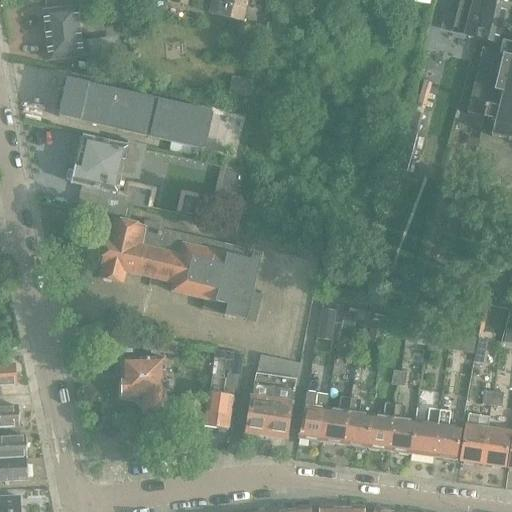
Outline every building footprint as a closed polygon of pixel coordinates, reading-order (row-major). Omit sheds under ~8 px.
[(247,24),(249,12),(246,11),(246,8),(212,0),(209,14),(247,24)] [(446,15),(442,30),(473,38),(483,0),(480,0),(461,0),(457,18),(446,15)] [(498,44),(507,6),(486,1),(476,39),(488,42),(486,51),(499,54),(502,45),(498,44)] [(119,54),(117,38),(81,42),(77,8),(44,12),(49,62),(119,54)] [(274,41),(277,26),(266,24),(264,39),(274,41)] [(511,141),(511,45),(502,43),(502,45),(499,54),(486,51),(483,50),(467,114),(495,122),(491,137),(511,141)] [(246,105),(249,81),(230,78),(226,102),(246,105)] [(200,161),(211,113),(68,80),(65,91),(64,91),(60,107),(61,108),(59,118),(171,144),(168,153),(200,161)] [(138,181),(145,149),(128,145),(127,148),(84,138),(78,165),(75,164),(71,184),(118,195),(121,178),(138,181)] [(237,200),(244,171),(224,167),(217,195),(237,200)] [(153,192),(152,194),(140,192),(141,187),(130,185),(125,207),(131,208),(129,218),(140,221),(143,211),(149,212),(152,202),(162,204),(164,194),(153,192)] [(173,284),(183,245),(184,245),(186,237),(162,231),(163,227),(146,223),(145,227),(112,219),(100,267),(102,268),(99,279),(123,285),(126,273),(173,284)] [(253,293),(262,255),(226,246),(186,237),(184,245),(183,245),(173,284),(171,294),(204,301),(202,311),(255,324),(261,296),(253,293)] [(291,297),(314,298),(316,267),(293,266),(291,297)] [(323,311),(320,326),(333,329),(335,313),(323,311)] [(353,334),(355,313),(344,311),(341,332),(353,334)] [(382,344),(386,318),(373,316),(368,342),(382,344)] [(425,348),(427,329),(410,327),(407,345),(425,348)] [(448,351),(450,334),(439,331),(437,350),(448,351)] [(473,339),(450,334),(448,351),(471,355),(473,339)] [(175,356),(177,344),(145,339),(143,350),(175,356)] [(478,340),(473,364),(483,365),(487,341),(478,340)] [(237,395),(241,372),(244,356),(215,351),(214,360),(230,362),(227,380),(211,378),(204,428),(228,432),(233,394),(237,395)] [(277,377),(280,361),(260,357),(257,373),(277,377)] [(165,414),(164,360),(122,360),(122,398),(145,397),(145,414),(165,414)] [(297,381),(300,365),(280,361),(277,377),(297,381)] [(15,366),(0,366),(0,387),(16,387),(15,366)] [(394,372),(392,385),(398,387),(401,373),(394,372)] [(401,373),(398,387),(404,388),(407,374),(401,373)] [(286,440),(295,381),(257,375),(251,399),(246,434),(286,440)] [(491,407),(493,393),(483,392),(482,406),(491,407)] [(502,408),(504,394),(493,393),(491,407),(502,408)] [(322,443),(327,409),(315,407),(316,395),(307,394),(299,440),(308,441),(310,444),(319,445),(321,443),(322,443)] [(344,446),(351,400),(340,399),(338,411),(327,409),(322,443),(323,443),(325,446),(333,447),(336,445),(344,446)] [(366,449),(371,415),(359,413),(361,401),(351,400),(344,446),(353,447),(354,450),(363,451),(365,449),(366,449)] [(389,452),(395,406),(385,405),(383,417),(371,415),(366,449),(367,449),(369,452),(378,453),(380,451),(389,452)] [(411,455),(416,421),(404,420),(405,408),(395,406),(389,452),(397,453),(399,456),(407,457),(410,455),(411,455)] [(0,429),(18,429),(17,408),(0,408),(0,429)] [(432,458),(439,412),(429,411),(427,423),(416,421),(411,455),(412,455),(414,458),(422,459),(425,457),(432,458)] [(456,462),(461,428),(448,426),(450,414),(439,412),(432,458),(442,460),(443,462),(452,463),(454,461),(456,462)] [(483,466),(488,431),(490,419),(481,417),(480,430),(465,427),(460,462),(463,463),(465,465),(472,466),(475,464),(483,466)] [(504,469),(509,434),(488,431),(483,466),(490,467),(492,469),(499,470),(502,468),(504,469)] [(0,460),(27,459),(26,437),(0,438),(0,460)] [(0,483),(28,482),(27,459),(0,460),(0,483)] [(15,498),(0,499),(0,511),(19,511),(19,498),(15,498)]
